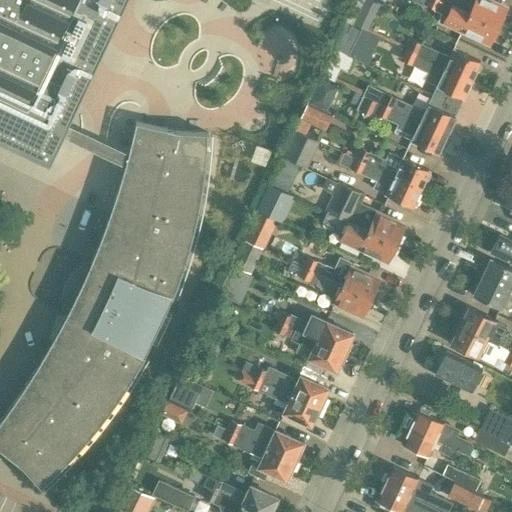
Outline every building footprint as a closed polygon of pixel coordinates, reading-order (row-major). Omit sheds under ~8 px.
[(0,0),(0,138),(49,162),(62,134),(62,135),(96,151),(125,164),(125,163),(127,155),(128,153),(128,151),(99,138),(67,123),(68,121),(125,0),(0,0)] [(353,0),(345,20),(348,22),(355,25),(366,0),(353,0)] [(444,23),(488,43),(492,34),(495,36),(499,27),(443,0),(411,0),(426,7),(427,6),(443,13),(442,15),(444,23)] [(443,0),(499,27),(503,17),(501,16),(505,7),(489,0),(443,0)] [(380,37),(355,25),(348,22),(336,49),(354,57),(367,64),(380,37)] [(418,54),(423,44),(410,38),(405,49),(418,54)] [(451,57),(423,44),(418,54),(471,80),(475,72),(478,71),(480,66),(479,63),(480,62),(454,50),(451,57)] [(341,68),(347,71),(354,57),(336,49),(323,76),(334,81),(341,68)] [(413,65),(418,54),(405,49),(400,59),(413,65)] [(471,80),(418,54),(413,65),(429,72),(425,80),(463,98),(464,96),(466,95),(468,90),(468,88),(471,80)] [(316,91),(334,99),(340,87),(322,79),(316,91)] [(368,84),(363,95),(391,108),(396,97),(368,84)] [(386,119),(391,108),(363,95),(356,108),(375,117),(376,114),(386,119)] [(396,97),(391,108),(400,112),(446,134),(450,126),(452,127),(456,118),(454,117),(454,116),(428,103),(425,111),(396,97)] [(333,113),(307,101),(300,117),(325,129),(333,113)] [(397,124),(393,131),(437,152),(438,150),(440,151),(444,143),(442,142),(446,134),(400,112),(391,108),(386,119),(397,124)] [(0,419),(0,447),(22,465),(41,486),(47,480),(56,471),(65,463),(73,454),(82,445),(90,435),(97,426),(105,416),(112,406),(119,396),(126,385),(133,375),(139,364),(145,354),(151,340),(157,343),(172,311),(166,309),(172,296),(177,284),(181,273),(185,262),(188,250),(191,238),(194,227),(197,215),(199,203),(202,191),(203,179),(205,167),(206,155),(207,143),(208,131),(179,130),(136,120),(132,138),(128,151),(128,153),(127,155),(125,163),(125,164),(124,166),(124,168),(120,182),(115,196),(110,210),(105,224),(100,238),(96,249),(91,260),(90,261),(87,262),(84,263),(81,264),(79,266),(76,268),(74,270),(72,272),(70,275),(68,278),(66,281),(65,284),(64,287),(62,295),(62,298),(62,301),(63,304),(63,307),(64,310),(65,313),(66,314),(59,327),(52,340),(44,353),(37,365),(29,378),(21,390),(13,402),(4,414),(0,419)] [(320,140),(295,128),(282,156),(302,166),(306,168),(320,140)] [(360,146),(355,157),(365,162),(371,150),(360,146)] [(386,158),(371,150),(365,162),(421,188),(424,181),(427,180),(429,175),(428,172),(429,170),(389,151),(386,158)] [(341,151),(336,162),(350,167),(355,157),(341,151)] [(350,167),(360,172),(365,162),(355,157),(350,167)] [(421,188),(365,162),(360,172),(376,180),(372,187),(385,194),(412,206),(413,205),(415,204),(418,199),(417,196),(421,188)] [(328,211),(382,236),(397,244),(402,235),(399,233),(403,224),(375,211),(376,209),(360,201),(363,195),(326,177),(322,186),(332,193),(325,209),(328,211)] [(289,194),(269,184),(257,209),(277,219),(289,194)] [(277,220),(256,210),(243,238),(264,247),(277,220)] [(359,248),(386,260),(390,252),(393,253),(397,244),(382,236),(328,211),(323,221),(333,226),(332,228),(341,233),(338,240),(358,250),(359,248)] [(511,240),(499,234),(490,252),(511,262),(511,240)] [(242,239),(231,264),(251,273),(263,248),(242,239)] [(307,256),(303,266),(314,271),(321,274),(369,296),(372,298),(376,289),(373,287),(378,278),(351,266),(347,275),(307,256)] [(511,267),(490,258),(489,259),(487,260),(484,265),(485,268),(481,276),(511,290),(511,267)] [(298,275),(309,281),(314,271),(303,266),(298,275)] [(372,298),(369,296),(321,274),(316,284),(338,294),(334,302),(361,315),(365,306),(367,307),(372,298)] [(511,290),(481,276),(478,283),(475,284),(473,289),(474,292),(473,294),(500,306),(504,307),(507,308),(511,306),(511,290)] [(462,313),(457,323),(502,346),(507,336),(500,333),(504,325),(468,307),(464,314),(462,313)] [(277,320),(290,326),(295,329),(346,352),(351,343),(348,342),(352,333),(311,314),(308,320),(291,313),(290,316),(281,312),(277,320)] [(286,335),(290,326),(277,320),(273,329),(286,335)] [(452,333),(454,334),(450,342),(475,355),(479,347),(497,356),(502,346),(457,323),(452,333)] [(295,350),(308,357),(335,369),(339,360),(342,361),(346,352),(295,329),(290,340),(298,343),(295,350)] [(195,346),(216,357),(222,344),(200,333),(195,346)] [(507,336),(502,346),(511,350),(511,335),(508,333),(507,336)] [(511,363),(511,350),(502,346),(497,356),(511,363)] [(435,374),(447,380),(471,391),(482,368),(446,350),(445,353),(442,354),(439,361),(440,363),(435,374)] [(263,379),(267,371),(256,366),(252,375),(263,379)] [(269,366),(267,371),(263,379),(321,407),(326,398),(323,396),(327,387),(300,375),(296,382),(294,381),(293,377),(269,366)] [(258,390),(263,379),(252,375),(241,369),(236,380),(258,390)] [(167,402),(188,411),(191,413),(203,387),(179,376),(167,402)] [(283,411),(310,424),(314,415),(317,416),(321,407),(272,384),(267,394),(287,403),(283,411)] [(511,418),(489,407),(479,428),(511,445),(511,418)] [(417,410),(409,427),(457,449),(467,454),(470,447),(469,443),(455,436),(458,429),(417,410)] [(226,429),(237,434),(241,424),(231,419),(226,429)] [(298,451),(302,442),(259,422),(255,430),(241,424),(237,434),(296,461),(300,452),(298,451)] [(296,461),(237,434),(226,429),(217,424),(211,436),(263,460),(260,467),(251,463),(247,472),(264,479),(268,470),(285,478),(289,469),(292,470),(296,461)] [(453,458),(457,449),(409,427),(401,443),(427,455),(431,446),(442,451),(442,452),(453,458)] [(511,445),(479,428),(473,440),(511,459),(511,445)] [(171,438),(155,431),(143,456),(160,464),(171,438)] [(481,479),(447,463),(441,475),(454,481),(475,492),(481,479)] [(383,482),(424,502),(446,511),(447,511),(453,502),(447,499),(430,491),(433,485),(391,466),(383,482)] [(203,485),(218,492),(223,482),(208,475),(203,485)] [(187,511),(194,496),(185,492),(158,479),(151,494),(187,511)] [(447,495),(475,509),(481,495),(475,492),(454,481),(447,495)] [(218,492),(261,511),(269,511),(272,507),(275,507),(277,501),(276,499),(276,497),(247,484),(244,491),(223,482),(218,492)] [(375,499),(402,511),(420,511),(421,511),(446,511),(424,502),(383,482),(375,499)] [(125,511),(138,511),(147,493),(128,485),(118,509),(125,511)] [(203,485),(203,486),(210,489),(205,501),(213,504),(218,492),(203,485)] [(261,511),(218,492),(213,504),(220,508),(220,511),(261,511)]
